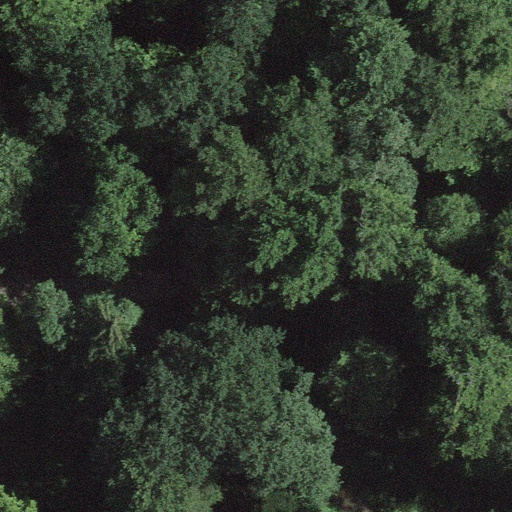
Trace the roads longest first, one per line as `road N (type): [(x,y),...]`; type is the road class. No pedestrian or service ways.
road 1 (track): [(511,35),(465,110),(294,255),(15,299)]
road 2 (track): [(0,298),(156,345),(265,406),(352,511)]
road 3 (track): [(160,0),(121,150),(15,299)]
